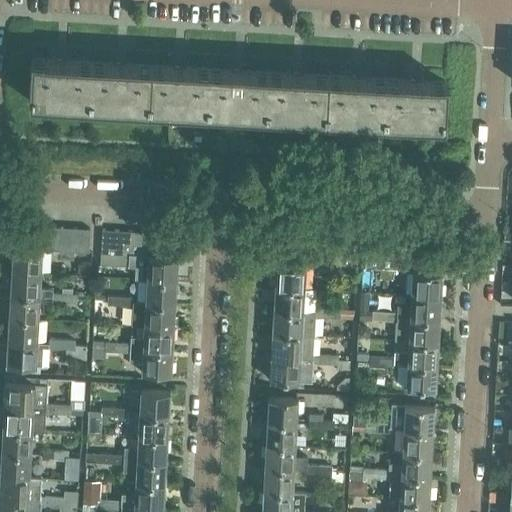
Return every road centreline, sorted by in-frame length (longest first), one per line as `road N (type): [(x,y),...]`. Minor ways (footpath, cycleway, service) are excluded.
road 1 (residential): [(200,511),(217,201)]
road 2 (residential): [(467,511),(483,215)]
road 3 (residential): [(217,201),(483,215)]
road 4 (residential): [(0,189),(217,201)]
road 5 (residential): [(487,140),(494,7)]
road 6 (residential): [(369,0),(494,7)]
